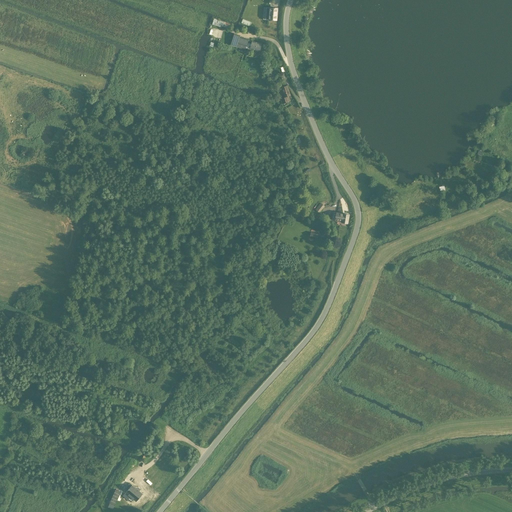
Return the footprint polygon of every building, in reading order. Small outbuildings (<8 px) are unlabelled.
[(277,21),(278,8),(264,7),(263,20),(277,21)] [(212,25),(221,28),(223,22),(214,19),(212,25)] [(249,39),(240,37),(234,35),(231,45),(246,49),(249,39)] [(260,51),(262,44),(252,41),(251,46),(249,46),(248,50),(251,51),(251,49),(260,51)] [(272,85),(277,83),(275,74),(269,75),(272,85)] [(289,96),(291,96),(288,86),(282,88),(285,97),(281,99),(283,103),(291,101),(289,96)] [(325,206),(321,203),(315,210),(319,213),(325,206)] [(347,224),(349,215),(343,214),(334,212),(332,220),(342,222),(347,224)] [(126,488),(128,490),(126,493),(137,501),(143,494),(132,485),(130,483),(126,488)]
